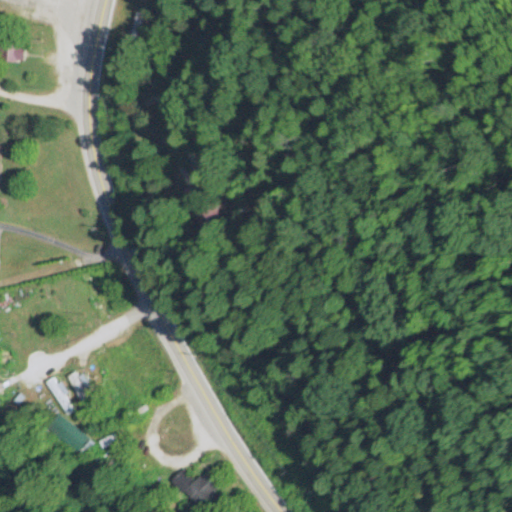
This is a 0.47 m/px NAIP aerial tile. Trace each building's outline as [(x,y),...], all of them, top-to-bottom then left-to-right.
[(136,46),(145,18),(137,15),(128,43),(136,46)] [(221,23),(208,19),(198,55),(211,59),(221,23)] [(0,61),(24,62),(24,43),(0,43),(0,61)] [(197,210),(203,235),(213,232),(206,208),(197,210)] [(79,278),(102,322),(112,316),(90,273),(79,278)] [(15,296),(5,299),(18,346),(28,344),(15,296)] [(39,313),(50,339),(56,337),(46,310),(39,313)] [(86,404),(95,396),(75,374),(66,382),(86,404)] [(197,511),(206,511),(223,497),(204,476),(196,484),(184,471),(171,483),(197,511)]
